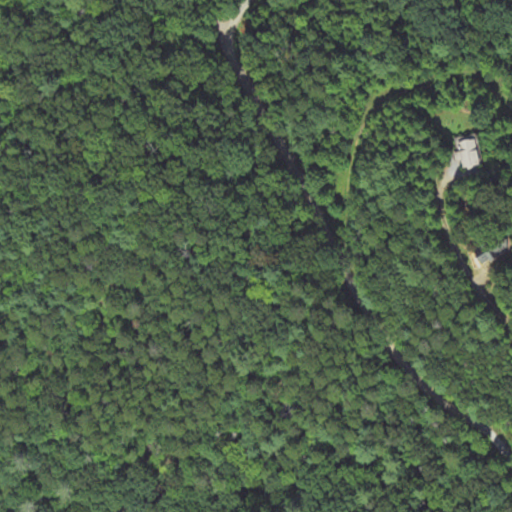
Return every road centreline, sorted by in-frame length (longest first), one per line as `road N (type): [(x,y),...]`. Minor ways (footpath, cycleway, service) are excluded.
road 1 (residential): [(511,469),(496,441),(429,394),(369,321),(232,62),(228,32),(247,0)]
road 2 (residential): [(342,271),(349,264),(344,182),(371,105),(470,69),(488,76),(511,106)]
